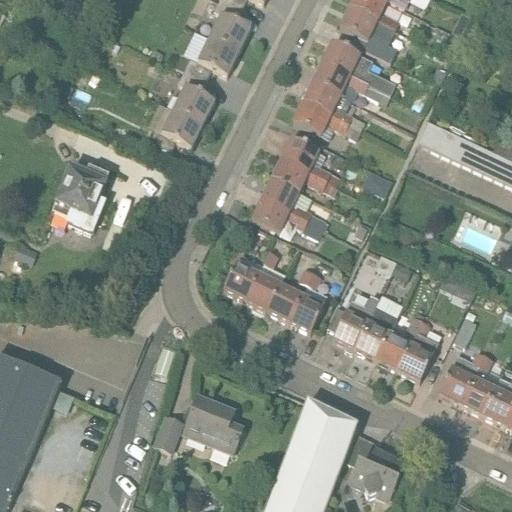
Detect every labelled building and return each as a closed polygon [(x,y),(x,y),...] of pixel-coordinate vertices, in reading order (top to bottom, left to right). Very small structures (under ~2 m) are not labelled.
[(116,0),(111,0),(102,9),(110,17),(122,5),(116,0)] [(262,10),(266,0),(220,0),(219,4),(241,15),(247,3),(262,10)] [(371,0),(354,0),(348,14),(412,45),(412,44),(411,43),(416,34),(384,19),(383,21),(380,20),(386,8),(371,0)] [(371,0),(386,8),(390,0),(397,0),(419,10),(424,2),(420,0),(371,0)] [(241,15),(219,4),(213,17),(219,20),(207,44),(238,59),(249,35),(235,28),(241,15)] [(65,22),(68,13),(53,7),(50,17),(65,22)] [(406,57),(412,45),(348,14),(338,34),(379,54),(382,47),(406,57)] [(460,46),(448,40),(442,52),(454,58),(460,46)] [(226,82),(238,59),(207,44),(195,68),(189,64),(183,76),(205,88),(211,75),(226,82)] [(68,68),(75,52),(67,48),(59,64),(68,68)] [(373,79),(371,82),(357,75),(356,78),(352,76),(359,62),(331,48),(321,68),(382,98),(382,99),(390,102),(395,90),(373,79)] [(189,64),(180,60),(174,72),(183,76),(189,64)] [(339,102),(339,101),(346,88),(350,89),(348,93),(378,107),(382,99),(382,98),(321,68),(312,88),(339,102)] [(436,74),(429,86),(438,91),(445,78),(436,74)] [(205,88),(183,76),(176,89),(183,92),(171,116),(202,131),(213,108),(198,100),(205,88)] [(66,82),(63,90),(69,92),(72,84),(66,82)] [(302,108),(360,137),(364,128),(343,117),(348,106),(339,101),(339,102),(312,88),(302,108)] [(67,98),(59,94),(50,113),(58,117),(67,98)] [(390,102),(382,99),(378,107),(385,111),(390,102)] [(302,108),(292,128),(326,145),(332,133),(356,145),(360,137),(302,108)] [(190,155),(202,131),(171,116),(159,139),(152,136),(146,148),(169,160),(175,147),(190,155)] [(439,133),(427,128),(417,149),(429,155),(439,133)] [(450,139),(439,133),(429,155),(440,160),(450,139)] [(450,139),(440,160),(451,165),(461,144),(450,139)] [(511,149),(496,142),(490,157),(511,166),(511,149)] [(472,149),(461,144),(451,165),(462,170),(472,149)] [(290,145),(280,165),(326,188),(335,193),(336,192),(339,184),(315,172),(314,174),(310,173),(318,158),(290,145)] [(472,149),(462,170),(473,175),(483,154),(472,149)] [(493,159),(483,154),(473,175),(483,180),(493,159)] [(493,159),(483,180),(494,185),(504,164),(493,159)] [(511,167),(504,164),(494,185),(505,190),(511,175),(511,167)] [(307,188),(322,195),(326,188),(280,165),(270,185),(298,199),(305,184),(308,186),(307,188)] [(68,224),(66,229),(90,240),(103,210),(96,207),(106,184),(72,170),(52,218),(68,224)] [(380,180),(373,193),(384,199),(391,185),(380,180)] [(270,185),(260,205),(319,234),(323,226),(296,212),(295,213),(291,212),(298,199),(270,185)] [(326,188),(322,195),(334,202),(338,194),(335,193),(326,188)] [(321,235),(319,234),(260,205),(251,225),(278,239),(285,225),(288,226),(287,228),(303,235),(302,237),(317,244),(321,235)] [(368,233),(359,228),(354,239),(363,243),(368,233)] [(262,271),(242,262),(243,260),(248,249),(241,246),(235,256),(230,267),(235,270),(222,297),(244,307),(258,280),(262,271)] [(263,270),(271,273),(274,268),(275,265),(277,262),(269,258),(266,264),(263,270)] [(395,268),(396,267),(380,261),(374,274),(390,281),(395,268)] [(397,268),(392,279),(406,286),(411,275),(397,268)] [(298,286),(306,291),(312,279),(304,275),(298,286)] [(312,279),(306,291),(315,295),(320,283),(312,279)] [(279,291),(279,290),(258,280),(244,307),(266,318),(279,291)] [(475,297),(443,282),(438,293),(470,308),(475,297)] [(266,318),(288,328),(301,301),(279,291),(266,318)] [(301,301),(288,328),(310,339),(323,312),(301,301)] [(344,318),(335,338),(331,345),(354,356),(375,314),(378,306),(370,303),(365,313),(350,307),(344,318)] [(389,339),(396,324),(375,314),(354,356),(375,366),(388,339),(389,339)] [(468,316),(465,322),(472,326),(475,319),(468,316)] [(413,323),(420,327),(423,320),(417,317),(413,323)] [(375,366),(398,377),(421,328),(413,323),(402,345),(389,339),(388,339),(375,366)] [(465,324),(453,348),(464,353),(476,329),(465,324)] [(430,332),(421,328),(398,377),(419,388),(438,349),(425,343),(430,332)] [(166,379),(174,357),(163,353),(155,375),(166,379)] [(477,373),(482,363),(483,361),(476,358),(470,370),(477,373)] [(483,361),(482,363),(477,373),(486,378),(492,366),(483,361)] [(0,511),(7,511),(59,390),(0,363),(0,511)] [(451,372),(437,400),(459,411),(472,383),(451,372)] [(472,383),(459,411),(481,422),(495,394),(472,383)] [(495,394),(481,422),(503,432),(511,412),(511,388),(500,383),(495,394)] [(72,403),(57,397),(51,412),(65,419),(72,403)] [(234,417),(196,403),(184,435),(212,446),(210,452),(232,460),(242,435),(229,430),(234,417)] [(306,408),(264,511),(323,511),(343,464),(353,438),(355,434),(325,420),(324,417),(305,408),(306,408)] [(511,412),(503,432),(511,436),(511,412)] [(181,430),(165,424),(154,453),(170,459),(181,430)] [(374,457),(377,450),(376,449),(353,438),(343,464),(357,471),(366,475),(374,457)] [(366,475),(357,471),(350,488),(364,495),(367,503),(375,500),(387,505),(395,487),(390,485),(398,468),(374,457),(366,475)]
